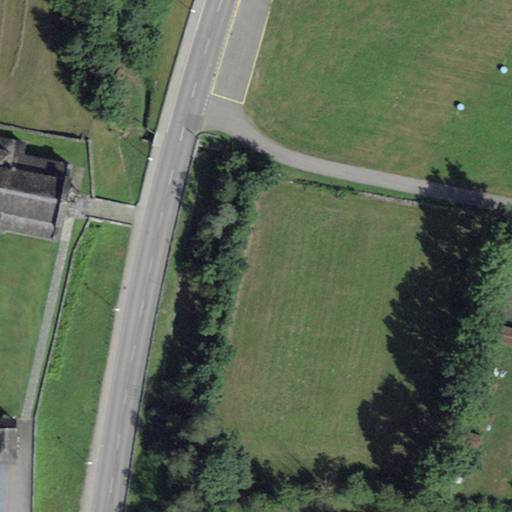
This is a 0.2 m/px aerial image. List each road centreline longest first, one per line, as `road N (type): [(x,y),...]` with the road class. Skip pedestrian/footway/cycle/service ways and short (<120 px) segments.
road 1 (secondary): [(105,511),(157,221),(188,109)]
road 2 (unclassified): [(511,206),(297,162),(188,109)]
